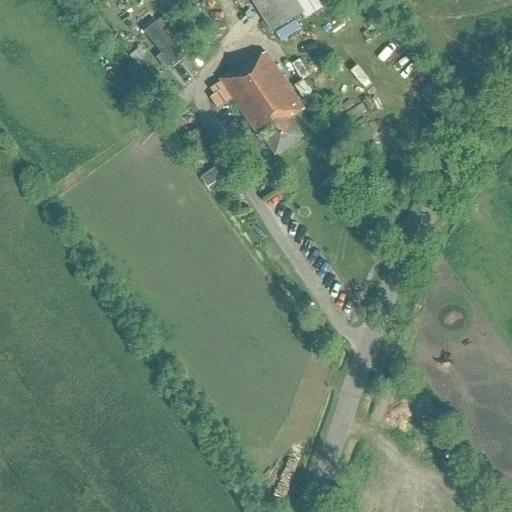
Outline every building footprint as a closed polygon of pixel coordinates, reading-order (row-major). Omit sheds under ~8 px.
[(295,0),(251,0),(272,36),(305,16),(295,0)] [(227,27),(243,20),(237,5),(221,12),(227,27)] [(191,16),(177,29),(194,47),(208,34),(191,16)] [(232,99),(260,140),(263,138),(275,157),(303,138),(291,120),(304,111),(264,51),(220,81),(232,99)] [(380,58),(367,66),(380,85),(392,77),(380,58)] [(232,99),(220,81),(208,89),(212,95),(208,98),(216,110),(232,99)] [(198,128),(187,135),(200,155),(211,149),(198,128)] [(344,166),(336,173),(342,182),(351,175),(344,166)]
